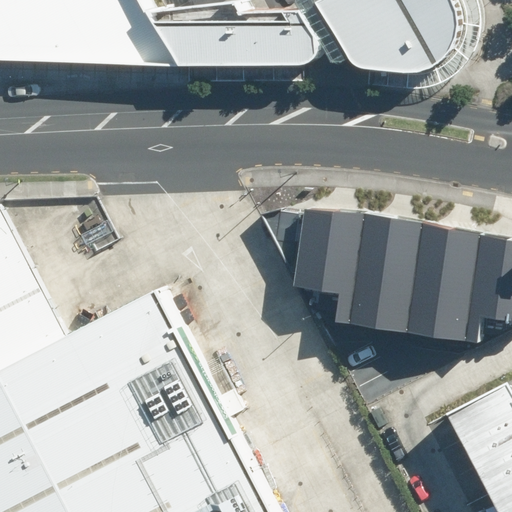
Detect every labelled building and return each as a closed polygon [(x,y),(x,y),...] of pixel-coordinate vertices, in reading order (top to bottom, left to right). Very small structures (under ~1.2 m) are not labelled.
[(0,0),(0,52),(188,59),(167,17),(157,0),(0,0)] [(481,0),(343,0),(377,60),(383,64),(388,66),(434,72),(472,52),(484,32),(483,4),(481,0)] [(314,20),(181,19),(195,57),(336,61),(314,20)] [(511,227),(316,198),(304,277),(349,284),(345,312),(487,333),(491,305),(511,307),(511,227)] [(0,371),(83,330),(15,201),(0,202),(0,371)] [(292,511),(177,283),(83,330),(0,371),(0,511),(292,511)] [(511,374),(456,403),(511,510),(511,374)]
